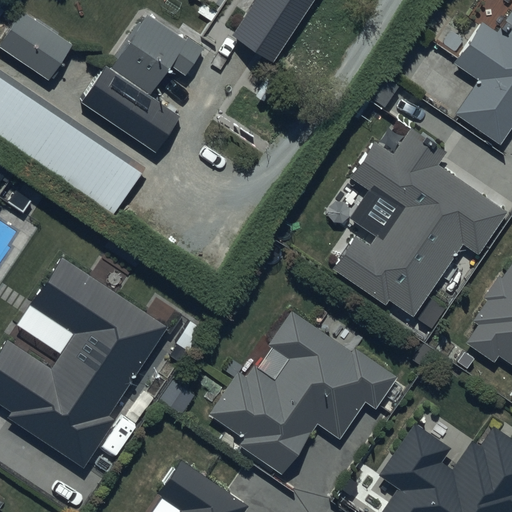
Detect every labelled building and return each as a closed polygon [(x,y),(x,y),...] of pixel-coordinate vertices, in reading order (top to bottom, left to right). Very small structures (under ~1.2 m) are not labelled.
[(255,0),(231,34),(268,60),(311,0),(255,0)] [(21,6),(0,37),(0,43),(48,76),(72,41),(21,6)] [(145,7),(81,97),(157,151),(184,113),(151,90),(170,64),(182,73),(200,47),(145,7)] [(511,8),(498,31),(479,20),(452,63),(475,77),(454,112),(504,142),(511,128),(511,8)] [(0,70),(0,129),(118,210),(145,170),(0,70)] [(330,262),(387,304),(392,297),(412,312),(464,240),(476,249),(507,207),(439,158),(448,147),(412,121),(392,149),(377,138),(351,174),(369,187),(350,213),(377,233),(371,241),(354,229),(330,262)] [(46,360),(10,336),(0,351),(0,403),(83,457),(169,325),(61,255),(19,321),(56,345),(46,360)] [(496,361),(501,354),(511,360),(511,263),(506,273),(500,269),(481,298),(486,301),(473,319),(478,322),(465,340),(496,361)] [(242,365),(209,409),(237,431),(233,436),(279,471),(318,419),(337,433),(366,395),(374,402),(396,373),(359,344),(353,351),(295,306),(268,342),(287,357),(276,372),(259,359),(250,371),(242,365)] [(177,379),(163,397),(183,413),(197,394),(177,379)] [(379,469),(400,483),(383,509),(387,511),(511,511),(511,438),(488,422),(467,453),(413,418),(379,469)] [(246,511),(252,504),(180,459),(159,493),(181,506),(177,511),(246,511)]
